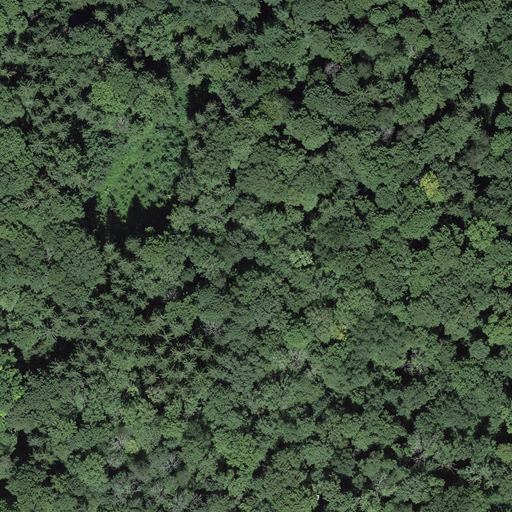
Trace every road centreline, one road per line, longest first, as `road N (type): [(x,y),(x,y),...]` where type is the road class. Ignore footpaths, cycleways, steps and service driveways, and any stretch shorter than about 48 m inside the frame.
road 1 (track): [(148,0),(511,415)]
road 2 (unclassified): [(0,260),(17,511)]
